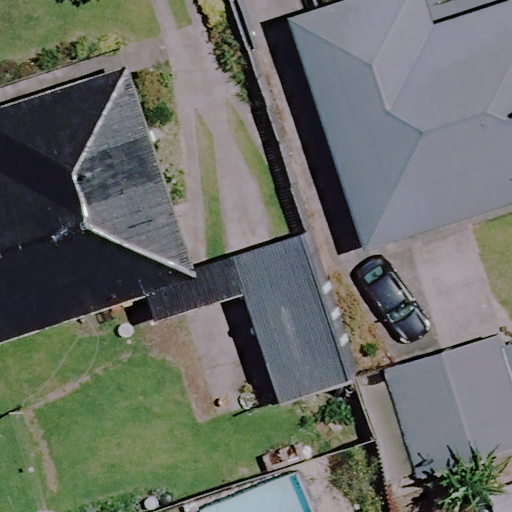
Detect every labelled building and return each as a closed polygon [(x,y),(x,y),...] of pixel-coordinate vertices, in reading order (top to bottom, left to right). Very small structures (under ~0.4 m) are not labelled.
[(511,0),(450,18),(445,0),(379,0),(310,21),(375,237),(511,196),(511,0)] [(0,338),(210,272),(142,59),(0,104),(0,338)] [(362,375),(316,235),(246,258),(292,398),(362,375)] [(511,443),(511,347),(508,333),(400,363),(429,467),(511,443)] [(511,511),(511,481),(496,487),(504,511),(511,511)]
